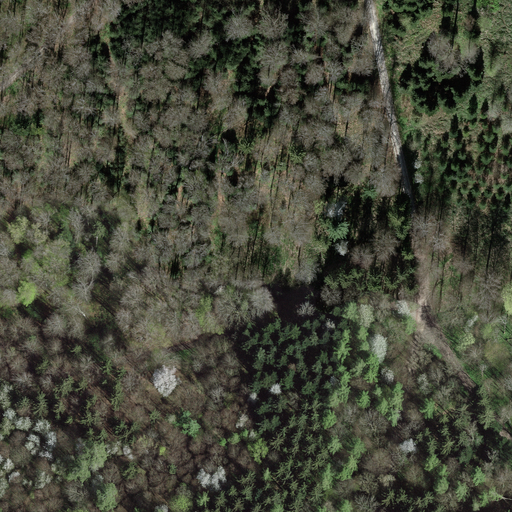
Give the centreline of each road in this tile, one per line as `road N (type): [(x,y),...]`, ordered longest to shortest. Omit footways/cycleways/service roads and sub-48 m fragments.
road 1 (track): [(0,353),(30,375),(87,375),(420,297)]
road 2 (track): [(420,297),(366,0)]
road 3 (track): [(383,511),(420,297)]
road 4 (track): [(420,297),(511,446)]
road 5 (track): [(92,0),(0,86)]
